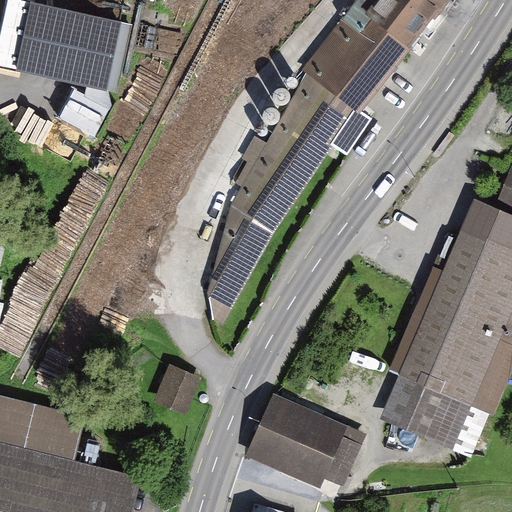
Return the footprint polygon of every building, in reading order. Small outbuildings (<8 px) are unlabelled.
[(122,16),(48,0),(7,0),(0,32),(0,60),(87,80),(85,90),(75,84),(61,112),(95,132),(114,100),(108,83),(122,16)] [(354,0),(303,68),(308,71),(358,109),(361,111),(413,46),(411,42),(432,15),(436,18),(450,0),(354,0)] [(358,109),(308,71),(267,141),(255,134),(242,156),(248,160),(236,181),(243,185),(231,203),(275,230),(358,109)] [(511,165),(497,201),(511,207),(511,165)] [(511,210),(475,194),(381,415),(472,457),(490,413),(495,415),(511,374),(511,210)] [(275,230),(231,203),(209,293),(214,317),(224,325),(275,230)] [(203,376),(171,362),(154,399),(187,413),(203,376)] [(368,432),(274,390),(247,452),(321,485),(325,475),(345,483),(368,432)] [(86,413),(0,391),(0,511),(132,511),(142,471),(75,454),(86,413)]
